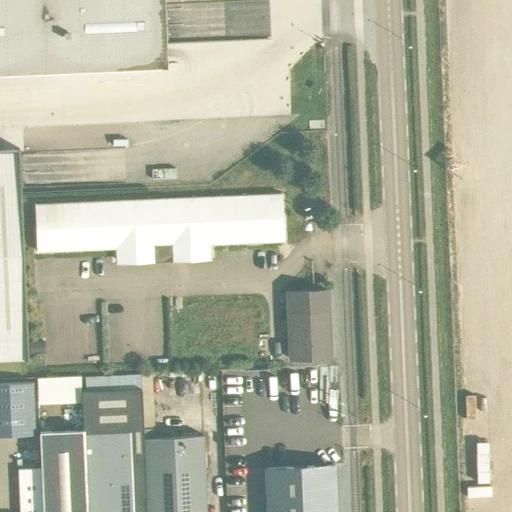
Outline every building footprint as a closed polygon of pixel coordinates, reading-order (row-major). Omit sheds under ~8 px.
[(0,0),(0,72),(166,65),(163,0),(0,0)] [(0,359),(28,358),(21,193),(19,149),(0,150),(0,359)] [(35,203),(37,247),(114,244),(115,260),(155,259),(155,247),(170,246),(171,258),(211,256),(211,239),(284,236),(282,193),(35,203)] [(327,291),(314,291),(288,292),(290,367),(330,366),(327,291)] [(81,391),(83,429),(86,511),(146,511),(144,438),(142,389),(81,391)] [(86,511),(83,429),(40,432),(42,511),(86,511)] [(206,511),(204,436),(144,438),(146,511),(206,511)] [(336,511),(335,466),(265,469),(266,511),(336,511)]
